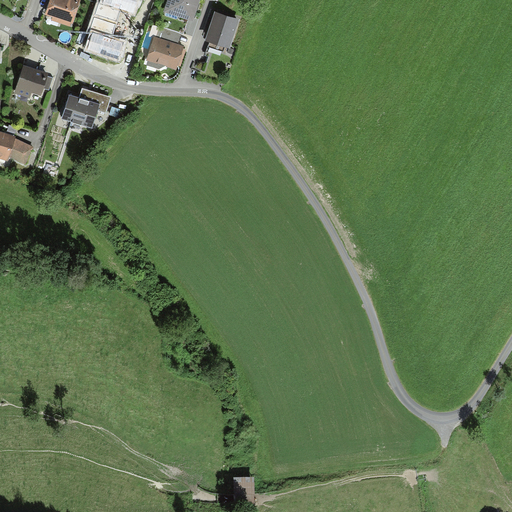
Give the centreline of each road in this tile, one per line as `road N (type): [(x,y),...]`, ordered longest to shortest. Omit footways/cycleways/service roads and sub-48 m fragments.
road 1 (unclassified): [(511,344),(465,411),(436,418),(415,409),(397,388),(340,246),(267,136),(219,95),(145,87)]
road 2 (track): [(258,500),(364,475),(427,470),(445,452),(447,418)]
road 3 (residential): [(145,87),(98,75),(0,20)]
